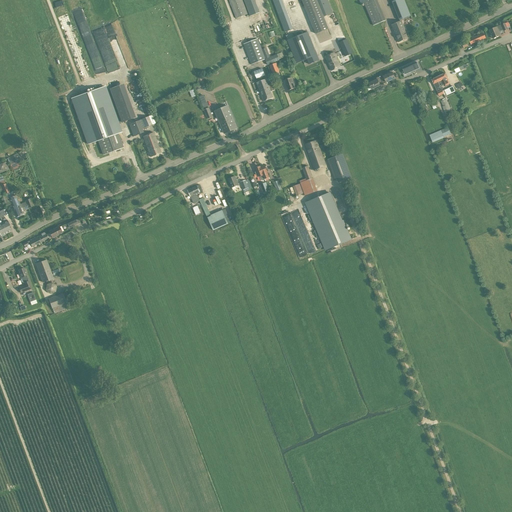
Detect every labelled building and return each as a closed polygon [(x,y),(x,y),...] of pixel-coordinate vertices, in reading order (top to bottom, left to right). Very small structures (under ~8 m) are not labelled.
[(229,0),(236,18),(247,14),(242,0),(229,0)] [(244,0),(250,16),(258,13),(252,0),(244,0)] [(272,0),(285,32),(293,29),(282,0),(272,0)] [(302,0),(316,34),(328,29),(316,0),(302,0)] [(319,0),(318,1),(324,16),(333,13),(327,0),(319,0)] [(358,0),(361,5),(364,3),(373,26),(378,24),(380,23),(385,21),(376,0),(358,0)] [(411,16),(404,0),(391,0),(400,21),(411,16)] [(73,11),(75,18),(82,16),(81,9),(73,11)] [(398,42),(408,39),(401,21),(391,25),(398,42)] [(504,31),(507,29),(505,24),(501,25),(501,26),(497,28),(497,27),(489,31),(493,39),(499,36),(498,32),(503,30),(504,31)] [(52,32),(42,36),(45,46),(56,41),(52,32)] [(309,64),(319,60),(308,32),(287,40),(297,63),(307,59),(309,64)] [(470,45),(486,38),(483,33),(468,40),(470,45)] [(252,65),(266,60),(258,39),(244,45),(252,65)] [(346,39),(339,43),(344,53),(346,57),(353,54),(346,39)] [(334,52),(325,56),(329,64),(331,71),(341,67),(336,57),(338,57),(337,55),(335,55),(334,52)] [(277,55),(266,60),(268,65),(280,61),(277,55)] [(97,59),(98,63),(93,65),(97,74),(104,72),(99,59),(97,59)] [(419,69),(416,62),(402,68),(402,69),(404,68),(405,71),(402,72),(404,77),(415,72),(414,69),(418,67),(419,69)] [(273,75),(280,72),(276,64),(270,66),(273,75)] [(262,69),(254,72),(256,79),(258,78),(261,77),(265,75),(262,69)] [(380,77),(383,84),(386,82),(386,83),(395,79),(392,73),(383,77),(383,75),(380,77)] [(440,76),(444,85),(445,86),(449,84),(447,78),(445,73),(440,76)] [(436,78),(439,84),(440,84),(440,82),(442,86),(444,85),(440,76),(436,78)] [(260,82),(257,83),(264,101),(273,98),(270,91),(275,90),(272,84),(268,86),(266,79),(263,80),(261,77),(258,78),(260,82)] [(383,84),(380,77),(376,78),(377,80),(369,84),(370,86),(367,87),(369,91),(380,86),(380,85),(383,84)] [(288,91),(296,88),(292,78),(284,81),(288,91)] [(439,84),(436,78),(431,80),(439,96),(443,94),(439,84)] [(132,119),(120,85),(110,89),(122,123),(132,119)] [(123,148),(118,134),(122,132),(106,86),(71,99),(87,145),(99,141),(104,155),(123,148)] [(203,95),(198,97),(201,102),(203,108),(207,106),(205,101),(203,95)] [(441,101),(446,113),(451,110),(446,99),(441,101)] [(224,134),(237,129),(227,106),(215,112),(224,134)] [(208,119),(213,117),(209,108),(204,110),(208,119)] [(149,116),(138,121),(141,129),(153,124),(156,123),(153,115),(149,116)] [(134,137),(143,133),(141,129),(138,121),(129,125),(134,137)] [(448,127),(429,135),(432,142),(451,134),(448,127)] [(151,157),(161,153),(153,133),(143,137),(151,157)] [(326,166),(317,141),(305,145),(314,170),(326,166)] [(23,161),(20,154),(7,159),(12,170),(21,166),(19,162),(23,161)] [(342,154),(328,159),(335,179),(337,178),(339,183),(351,178),(342,154)] [(263,174),(265,179),(269,177),(264,165),(260,167),(262,172),(263,172),(264,174),(263,174)] [(262,172),(260,167),(260,166),(259,166),(257,167),(256,168),(257,172),(255,172),(257,177),(260,177),(261,180),(265,179),(263,174),(264,174),(263,172),(262,172)] [(306,181),(312,179),(308,166),(302,168),(306,181)] [(228,179),(231,188),(238,185),(235,176),(228,179)] [(282,189),(278,180),(273,182),(277,191),(282,189)] [(264,192),(269,190),(266,183),(261,185),(264,192)] [(192,188),(195,195),(200,193),(199,192),(202,191),(200,185),(197,186),(192,188)] [(193,203),(195,202),(199,200),(197,195),(194,197),(193,195),(195,195),(192,188),(187,191),(193,203)] [(15,190),(9,192),(5,194),(9,204),(11,203),(14,210),(17,209),(17,207),(20,205),(17,196),(15,190)] [(342,221),(330,193),(306,203),(326,250),(351,240),(343,220),(342,221)] [(32,202),(31,198),(24,201),(25,203),(28,208),(34,206),(32,202)] [(213,230),(228,224),(222,210),(211,216),(203,198),(199,200),(213,230)] [(28,208),(25,203),(20,205),(17,207),(17,209),(14,210),(17,217),(24,214),(22,210),(28,208)] [(302,240),(294,242),(298,254),(304,252),(305,254),(317,250),(314,242),(311,243),(301,209),(291,212),(294,222),(286,224),(290,238),(295,236),(293,232),(299,231),(302,240)] [(2,223),(6,234),(12,231),(7,221),(2,223)] [(42,237),(44,241),(52,237),(52,238),(58,235),(62,233),(59,227),(49,232),(50,233),(42,237)] [(44,241),(42,237),(30,243),(29,241),(23,244),(24,247),(30,244),(32,247),(44,241)] [(43,282),(53,278),(47,260),(36,264),(43,282)] [(19,270),(20,274),(18,274),(20,278),(22,277),(25,285),(19,287),(21,293),(32,289),(27,275),(24,268),(19,270)] [(50,294),(56,292),(57,286),(52,282),(46,284),(45,290),(50,294)] [(33,292),(27,294),(30,302),(36,300),(33,292)] [(52,308),(66,303),(65,300),(63,294),(49,299),(52,308)]
